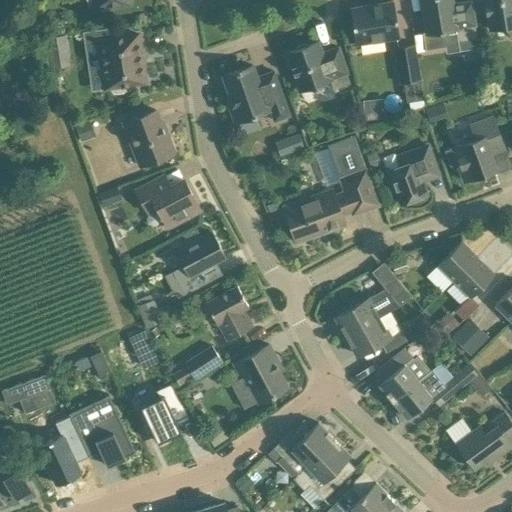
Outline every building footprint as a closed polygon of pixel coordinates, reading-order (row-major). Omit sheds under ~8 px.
[(452,0),(421,0),(426,31),(423,32),(425,49),(445,46),(446,53),(480,47),(479,38),(477,38),(475,25),(477,24),(472,0),(471,0),(453,3),(452,0)] [(511,0),(484,0),(489,28),(506,25),(508,31),(511,35),(511,36),(511,0)] [(351,7),(357,43),(399,36),(393,1),(351,7)] [(138,33),(98,39),(105,87),(111,86),(112,91),(114,94),(118,94),(122,93),(125,93),(127,84),(146,81),(138,33)] [(65,34),(46,37),(50,68),(69,65),(65,34)] [(286,52),(300,90),(330,79),(333,88),(350,82),(347,73),(348,72),(339,46),(322,52),(318,41),(286,52)] [(415,44),(395,47),(401,82),(404,82),(407,101),(423,99),(415,44)] [(483,61),(463,63),(465,83),(485,81),(483,61)] [(223,75),(230,95),(227,96),(236,121),(271,109),(275,120),(290,115),(274,70),(257,76),(253,64),(223,75)] [(348,102),(352,121),(389,114),(385,94),(348,102)] [(123,121),(140,165),(144,164),(146,165),(154,162),(155,160),(175,152),(163,121),(161,122),(156,109),(123,121)] [(476,139),(453,147),(458,162),(465,180),(495,169),(490,154),(505,148),(493,116),(470,124),(476,139)] [(77,127),(82,143),(96,138),(91,122),(77,127)] [(276,141),(281,155),(304,146),(299,133),(276,141)] [(333,189),(284,206),(286,213),(290,223),(296,241),(345,223),(342,214),(352,210),(353,213),(378,204),(366,169),(353,135),(326,144),(338,176),(340,175),(341,178),(341,179),(345,189),(347,195),(336,199),(334,192),(333,189)] [(388,178),(392,190),(396,189),(401,203),(427,193),(421,177),(423,172),(437,167),(428,144),(398,155),(401,164),(388,168),(391,176),(388,178)] [(367,156),(371,170),(383,166),(378,152),(367,156)] [(150,183),(147,185),(146,183),(137,188),(149,210),(159,205),(168,227),(201,209),(184,177),(170,184),(164,174),(150,182),(150,183)] [(99,193),(104,206),(122,199),(117,187),(99,193)] [(184,264),(172,271),(184,294),(206,282),(200,269),(225,256),(219,244),(217,245),(212,236),(214,234),(212,231),(177,250),(184,264)] [(438,263),(454,280),(478,256),(461,240),(438,263)] [(392,260),(396,272),(409,268),(405,256),(392,260)] [(478,256),(454,280),(471,296),(494,273),(478,256)] [(379,316),(399,305),(412,295),(396,275),(384,285),(384,286),(385,288),(336,316),(347,335),(379,316)] [(238,285),(206,302),(208,305),(203,308),(211,323),(216,321),(227,339),(252,325),(243,308),(249,305),(238,285)] [(511,286),(495,303),(511,320),(511,319),(511,286)] [(137,308),(145,329),(163,322),(155,301),(153,301),(151,296),(137,301),(140,307),(137,308)] [(448,309),(436,320),(448,333),(460,322),(448,309)] [(423,312),(413,321),(422,331),(432,322),(423,312)] [(379,316),(347,335),(357,354),(380,341),(386,352),(407,340),(401,329),(390,335),(379,316)] [(470,319),(453,337),(471,354),(488,337),(470,319)] [(160,325),(149,331),(153,338),(164,332),(160,325)] [(147,337),(132,343),(143,367),(158,360),(147,337)] [(241,376),(231,382),(237,392),(244,406),(258,399),(259,401),(287,386),(274,361),(278,359),(269,343),(234,362),(241,376)] [(379,383),(393,400),(430,369),(417,354),(414,357),(406,346),(374,371),(375,372),(376,371),(383,379),(379,383)] [(223,363),(212,347),(184,365),(186,367),(173,375),(181,387),(193,379),(195,381),(223,363)] [(101,349),(89,355),(100,377),(111,372),(101,349)] [(451,378),(446,382),(455,392),(478,373),(469,363),(451,378)] [(430,369),(393,400),(407,417),(432,397),(425,387),(439,375),(433,367),(430,369)] [(20,399),(20,400),(25,412),(55,401),(48,381),(45,374),(2,390),(7,403),(20,399)] [(478,374),(470,383),(482,395),(491,387),(478,374)] [(189,413),(176,393),(171,381),(170,382),(155,389),(158,396),(140,405),(157,441),(181,430),(178,423),(176,419),(187,414),(189,413)] [(80,406),(68,411),(70,415),(73,420),(84,415),(80,406)] [(115,408),(87,420),(106,463),(134,450),(115,408)] [(472,431),(456,442),(475,468),(492,455),(495,458),(511,445),(511,444),(509,441),(511,438),(511,421),(505,411),(482,428),(480,425),(472,431)] [(73,420),(70,415),(56,422),(61,433),(39,444),(57,482),(81,471),(76,461),(89,455),(73,420)] [(292,429),(267,453),(276,462),(277,461),(293,478),(334,438),(318,421),(301,438),(292,429)] [(205,430),(214,445),(228,437),(219,422),(205,430)] [(350,455),(334,438),(293,478),(304,489),(301,493),(315,507),(342,481),(333,471),(350,455)] [(16,461),(0,471),(0,495),(2,499),(12,493),(15,498),(32,488),(16,461)] [(245,472),(234,483),(243,492),(254,481),(245,472)] [(324,511),(375,511),(391,497),(376,481),(360,496),(351,487),(324,511)] [(375,511),(405,511),(391,497),(375,511)] [(223,501),(201,508),(201,511),(239,511),(238,505),(226,508),(223,501)]
